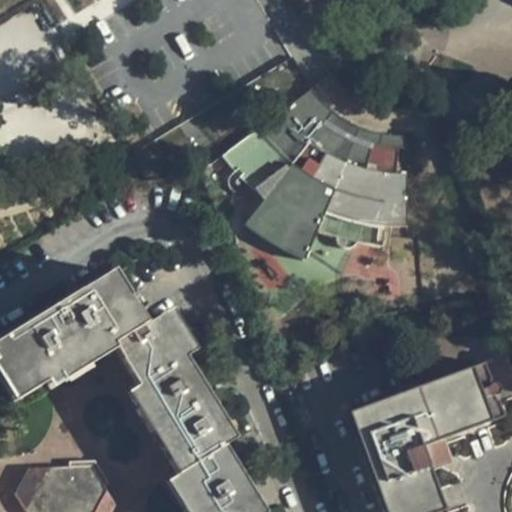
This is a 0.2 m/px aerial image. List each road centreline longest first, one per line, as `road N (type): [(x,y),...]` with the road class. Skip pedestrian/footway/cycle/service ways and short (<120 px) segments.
road 1 (residential): [(308,511),(250,384),(180,182)]
road 2 (residential): [(180,182),(0,300)]
road 3 (residential): [(358,511),(317,400),(401,366)]
